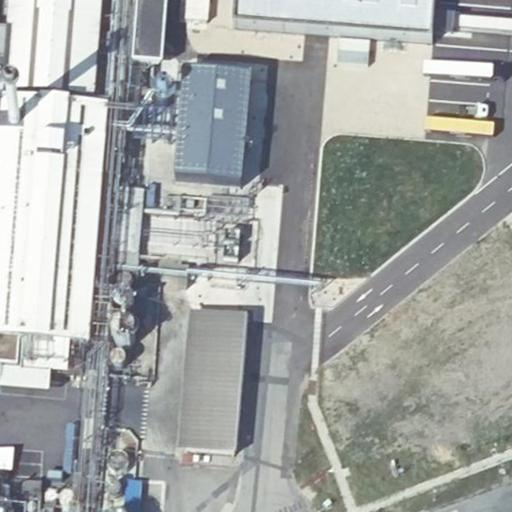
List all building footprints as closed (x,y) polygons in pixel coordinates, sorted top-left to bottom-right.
[(88,125),(98,0),(11,0),(5,75),(2,117),(2,118),(88,125)] [(169,7),(151,6),(151,0),(132,0),(130,28),(134,28),(134,33),(130,33),(124,93),(144,95),(146,68),(163,70),(169,7)] [(435,0),(237,0),(235,28),(431,45),(435,0)] [(247,83),(180,77),(171,185),(238,191),(247,83)] [(88,125),(2,118),(0,142),(0,175),(102,183),(106,126),(88,125)] [(0,344),(88,351),(102,183),(0,175),(0,344)] [(205,220),(248,223),(250,198),(206,196),(205,220)] [(241,455),(251,319),(196,315),(186,451),(241,455)] [(511,331),(377,371),(403,461),(507,431),(510,442),(511,441),(511,331)]
